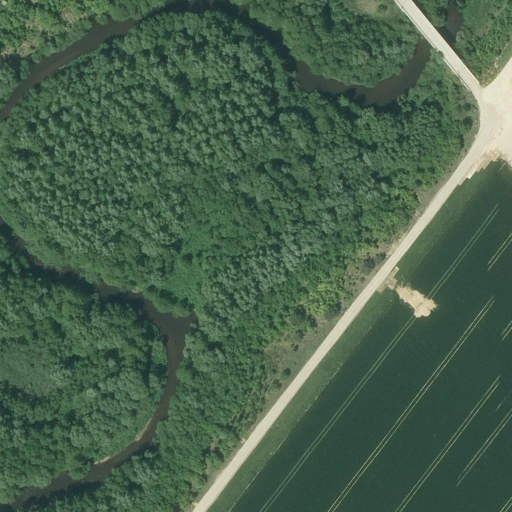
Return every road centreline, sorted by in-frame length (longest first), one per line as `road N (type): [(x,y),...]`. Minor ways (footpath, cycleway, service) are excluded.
road 1 (track): [(482,136),(192,511)]
road 2 (track): [(482,136),(371,0)]
